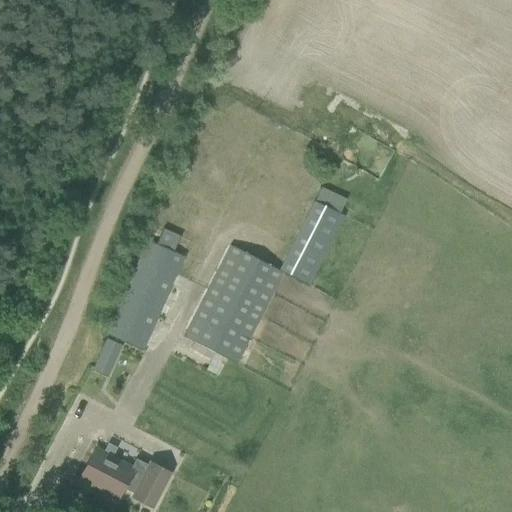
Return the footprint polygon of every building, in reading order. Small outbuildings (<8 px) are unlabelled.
[(182,336),(191,341),(236,364),(282,273),(308,286),(345,216),(339,213),(346,199),(321,187),(277,271),(229,246),(182,336)] [(185,258),(150,241),(104,333),(139,351),(185,258)] [(106,339),(99,355),(115,361),(122,346),(106,339)] [(216,406),(171,383),(147,429),(192,452),(216,406)] [(94,448),(78,479),(116,499),(122,488),(130,473),(128,472),(108,461),(111,457),(112,455),(115,448),(107,444),(103,453),(94,448)] [(130,473),(122,488),(133,494),(132,496),(151,506),(169,472),(150,463),(148,465),(135,458),(128,472),(130,473)]
